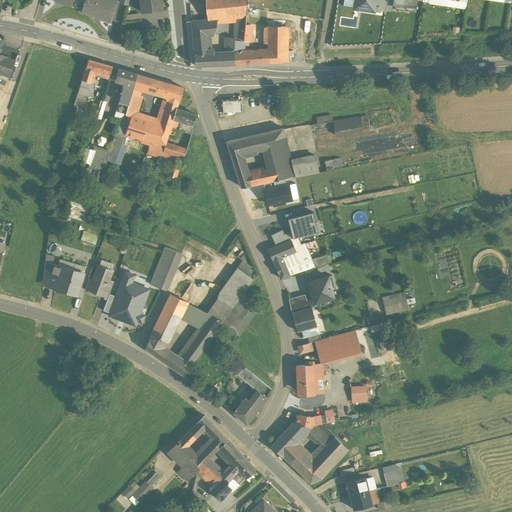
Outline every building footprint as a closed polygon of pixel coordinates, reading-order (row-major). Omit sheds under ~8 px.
[(110,21),(116,0),(115,0),(84,0),(84,2),(83,4),(84,5),(81,12),(99,17),(99,18),(110,21)] [(160,0),(140,0),(142,12),(162,10),(160,0)] [(205,0),(207,19),(217,18),(217,19),(235,17),(246,16),(247,1),(248,1),(247,0),(205,0)] [(359,0),(360,1),(359,8),(374,10),(374,9),(375,0),(359,0)] [(387,0),(375,0),(374,9),(386,10),(387,0)] [(393,0),(393,2),(401,4),(400,7),(414,9),(415,0),(393,0)] [(246,16),(235,17),(235,26),(245,27),(245,25),(246,16)] [(207,19),(190,21),(192,36),(206,34),(207,35),(214,34),(216,28),(217,19),(217,18),(207,19)] [(245,27),(235,26),(235,36),(234,37),(234,39),(245,41),(249,41),(250,25),(245,25),(245,27)] [(286,27),(267,27),(267,51),(286,50),(286,27)] [(207,35),(206,34),(192,36),(195,66),(217,65),(216,53),(214,53),(209,53),(209,49),(207,35)] [(234,37),(223,37),(223,48),(226,48),(227,52),(223,53),(224,64),(235,64),(234,39),(234,37)] [(245,41),(234,39),(235,64),(268,62),(267,51),(244,52),(244,45),(245,41)] [(286,50),(267,51),(268,62),(287,61),(286,50)] [(6,56),(0,53),(0,71),(9,75),(14,60),(5,57),(6,56)] [(106,64),(88,59),(81,80),(92,83),(94,75),(101,77),(106,64)] [(136,73),(118,68),(115,80),(124,82),(123,84),(133,88),(136,73)] [(152,78),(137,74),(134,85),(135,85),(140,87),(149,90),(152,78)] [(183,87),(152,78),(149,90),(169,96),(165,110),(174,114),(176,108),(183,87)] [(92,83),(81,80),(77,93),(88,95),(92,83)] [(133,88),(123,84),(119,101),(128,103),(133,88)] [(135,85),(126,114),(125,114),(123,113),(120,120),(119,125),(107,160),(120,165),(136,117),(135,117),(141,96),(139,95),(140,87),(135,85)] [(105,88),(99,86),(96,96),(102,97),(105,88)] [(84,107),(88,95),(77,93),(74,104),(84,107)] [(99,106),(97,111),(95,117),(101,119),(107,101),(101,100),(99,106)] [(128,103),(119,101),(116,111),(114,118),(120,120),(123,113),(125,114),(128,103)] [(241,101),(222,102),(222,112),(242,111),(241,101)] [(176,108),(174,114),(173,118),(181,121),(192,124),(196,115),(176,108)] [(174,114),(165,110),(161,121),(171,125),(171,124),(173,118),(174,114)] [(360,116),(334,121),(335,130),(336,135),(362,130),(360,116)] [(171,125),(161,121),(160,124),(154,122),(136,117),(132,132),(165,143),(169,133),(168,133),(171,125)] [(181,121),(173,118),(171,124),(179,127),(181,121)] [(179,127),(171,124),(171,125),(168,133),(169,133),(176,136),(179,127)] [(282,126),(260,132),(264,149),(268,169),(271,181),(273,181),(285,178),(294,176),(290,160),(286,144),(283,129),(282,126)] [(290,128),(283,129),(286,144),(294,141),(290,128)] [(260,133),(226,141),(232,158),(240,156),(240,154),(264,149),(260,133)] [(186,136),(182,148),(187,149),(191,137),(186,136)] [(162,153),(165,143),(151,139),(147,154),(160,159),(160,158),(162,153)] [(182,148),(165,143),(162,153),(184,160),(187,149),(182,148)] [(103,172),(108,155),(87,148),(83,162),(89,164),(88,167),(96,169),(102,171),(103,172)] [(184,160),(162,153),(160,158),(182,165),(184,160)] [(155,173),(160,159),(147,154),(146,157),(144,156),(140,168),(155,173)] [(268,169),(246,173),(243,164),(240,156),(232,158),(241,187),(271,181),(268,169)] [(315,156),(290,160),(294,176),(318,172),(315,156)] [(340,158),(324,161),(326,169),(342,166),(340,158)] [(102,171),(96,169),(92,181),(98,183),(102,171)] [(285,178),(273,181),(275,188),(286,185),(285,178)] [(288,185),(286,185),(275,188),(265,190),(268,205),(273,204),(274,206),(285,203),(284,202),(291,200),(288,185)] [(66,216),(85,222),(90,207),(71,201),(66,216)] [(318,232),(313,212),(288,219),(291,231),(293,238),(298,237),(318,232)] [(65,222),(66,217),(55,214),(54,219),(65,222)] [(282,230),(271,235),(276,246),(293,238),(291,231),(284,234),(282,230)] [(293,238),(292,239),(294,250),(301,244),(298,237),(293,238)] [(292,239),(276,246),(268,250),(272,259),(285,255),(294,250),(292,239)] [(306,243),(301,244),(294,250),(298,257),(303,269),(304,271),(315,268),(312,257),(306,243)] [(166,247),(165,247),(150,285),(161,289),(166,291),(181,253),(166,247)] [(329,251),(312,257),(315,268),(332,262),(329,251)] [(292,275),(285,255),(272,259),(280,279),(292,275)] [(56,265),(45,262),(43,282),(56,286),(59,276),(53,274),(56,265)] [(84,273),(56,265),(53,274),(59,276),(56,286),(67,289),(67,292),(78,295),(84,273)] [(94,280),(90,290),(91,290),(102,294),(103,295),(108,280),(112,270),(99,266),(94,280)] [(237,268),(220,292),(223,294),(236,304),(244,293),(253,280),(237,268)] [(111,314),(110,316),(135,325),(136,321),(142,323),(145,316),(139,314),(148,289),(132,283),(134,276),(126,273),(117,297),(111,314)] [(332,276),(309,282),(313,298),(314,303),(316,303),(334,298),(331,288),(335,287),(332,276)] [(89,279),(85,290),(90,292),(91,290),(90,290),(94,280),(89,279)] [(108,280),(103,295),(102,294),(101,297),(107,299),(109,295),(114,282),(108,280)] [(404,292),(382,297),(386,314),(408,309),(404,292)] [(222,322),(219,326),(236,339),(261,306),(244,293),(236,304),(222,322)] [(223,294),(210,316),(222,322),(236,304),(223,294)] [(305,294),(289,299),(291,312),(292,312),(312,307),(317,306),(316,303),(314,303),(313,298),(306,300),(305,294)] [(111,314),(117,297),(109,295),(103,312),(111,314)] [(171,295),(152,334),(166,341),(168,342),(180,318),(187,303),(171,295)] [(208,315),(187,303),(180,318),(201,330),(208,315)] [(317,326),(312,307),(292,312),(297,332),(317,326)] [(201,330),(179,360),(169,353),(163,361),(183,375),(219,326),(222,322),(210,316),(208,315),(201,330)] [(320,340),(315,341),(321,362),(359,351),(354,330),(320,340)] [(166,341),(152,334),(145,348),(163,361),(169,353),(161,348),(166,341)] [(308,337),(309,342),(320,340),(319,334),(308,337)] [(321,364),(297,365),(298,391),(305,391),(305,394),(314,393),(314,390),(323,390),(321,364)] [(271,389),(244,367),(237,375),(257,392),(258,391),(266,398),(271,389)] [(365,387),(351,387),(352,402),(366,401),(365,387)] [(257,392),(249,401),(246,398),(234,413),(246,424),(266,398),(258,391),(257,392)] [(313,417),(315,425),(335,421),(332,409),(324,411),(325,415),(313,417)] [(297,414),(294,424),(309,427),(315,425),(313,417),(297,414)] [(205,416),(168,452),(177,461),(186,452),(190,448),(187,446),(201,432),(205,428),(204,427),(210,422),(205,416)] [(227,439),(210,422),(204,427),(205,428),(201,432),(209,440),(200,449),(198,450),(195,454),(190,448),(186,452),(191,458),(182,467),(184,468),(190,473),(195,466),(204,454),(209,457),(215,451),(227,439)] [(292,423),(271,446),(282,457),(295,444),(306,431),(309,427),(294,424),(292,423)] [(332,439),(319,426),(315,425),(309,427),(306,431),(324,448),(327,446),(332,439)] [(324,448),(312,460),(300,473),(311,484),(321,480),(348,450),(335,437),(332,439),(327,446),(324,448)] [(245,458),(227,439),(215,451),(227,464),(229,462),(231,464),(234,468),(245,458)] [(312,460),(295,444),(282,457),(300,473),(312,460)] [(186,452),(177,461),(182,467),(191,458),(186,452)] [(219,472),(204,457),(195,467),(198,469),(196,473),(205,482),(219,472)] [(255,469),(245,458),(234,468),(236,470),(244,479),(255,469)] [(231,464),(220,474),(222,476),(219,480),(226,486),(227,482),(236,470),(234,468),(231,464)] [(190,473),(184,468),(182,467),(177,472),(187,481),(192,476),(194,475),(196,473),(198,469),(195,467),(195,466),(190,473)] [(396,469),(383,472),(387,485),(399,482),(396,469)] [(236,470),(227,482),(226,486),(230,489),(229,490),(231,491),(232,491),(233,490),(244,479),(236,470)] [(156,472),(145,484),(150,488),(160,477),(156,472)] [(364,477),(346,482),(350,495),(368,491),(364,477)] [(219,480),(209,489),(219,499),(220,499),(221,499),(220,498),(224,494),(225,495),(224,494),(229,490),(230,489),(226,486),(219,480)] [(145,483),(133,495),(139,501),(151,489),(150,488),(145,484),(145,483)] [(130,486),(122,494),(126,498),(134,491),(130,486)] [(368,491),(350,495),(353,509),(372,504),(368,491)] [(389,499),(376,502),(378,510),(391,507),(389,499)] [(276,511),(264,500),(251,511),(276,511)]
